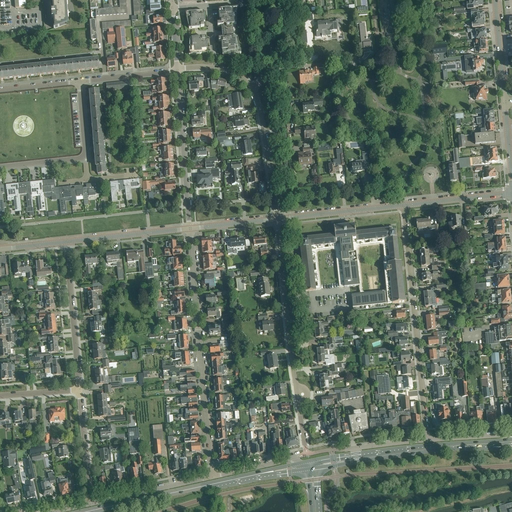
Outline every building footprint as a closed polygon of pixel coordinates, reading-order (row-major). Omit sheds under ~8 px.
[(50,0),(52,11),(52,18),(53,18),(54,29),(68,23),(68,13),(70,12),(69,10),(67,10),(66,0),(50,0)] [(483,2),(482,0),(465,0),(467,9),(473,9),(473,7),(478,7),(478,6),(482,6),(482,3),(483,2)] [(161,5),(150,5),(150,10),(146,11),(146,15),(150,15),(154,14),(153,11),(161,11),(161,5)] [(239,27),(237,24),(236,24),(237,8),(219,10),(220,21),(219,21),(219,24),(217,24),(217,27),(221,26),(222,39),(218,39),(219,42),(221,42),(221,45),(222,45),(222,56),(241,54),(237,38),(239,38),(239,36),(240,33),(239,30),(239,27)] [(206,27),(205,22),(204,11),(185,12),(189,29),(206,27)] [(471,20),(484,19),(484,15),(483,14),(483,12),(478,12),(478,11),(470,12),(471,20)] [(154,14),(150,15),(149,15),(150,19),(154,19),(154,24),(162,23),(161,16),(154,17),(154,14)] [(484,19),(471,20),(472,28),(480,27),(480,26),(484,26),(484,23),(485,22),(484,19)] [(329,22),(323,23),(318,23),(319,31),(316,31),(317,36),(322,36),(321,30),(329,29),(330,31),(337,31),(336,22),(336,21),(329,22)] [(364,24),(360,24),(360,21),(356,21),(359,52),(360,52),(359,49),(363,48),(364,53),(373,52),(372,44),(371,44),(370,37),(370,39),(367,39),(367,38),(366,38),(366,39),(364,39),(363,29),(365,29),(364,24)] [(153,36),(163,35),(162,29),(158,29),(157,27),(151,27),(151,33),(146,33),(146,37),(153,36)] [(126,48),(124,28),(116,29),(118,49),(126,48)] [(476,40),(481,39),(486,39),(485,30),(481,30),(482,31),(478,32),(478,31),(476,31),(475,30),(467,31),(467,33),(471,32),(471,35),(474,34),(474,36),(476,36),(476,40)] [(153,36),(154,40),(151,40),(151,44),(154,43),(163,42),(163,35),(153,36)] [(207,43),(207,39),(207,38),(190,39),(189,55),(207,54),(206,43),(207,43)] [(123,58),(123,60),(124,65),(132,64),(132,57),(131,57),(131,54),(130,50),(126,50),(126,54),(123,54),(123,58)] [(115,66),(114,59),(118,59),(118,54),(115,54),(115,56),(110,56),(110,60),(107,60),(108,67),(115,66)] [(72,61),(73,72),(86,70),(85,60),(80,61),(80,56),(76,56),(77,61),(72,61)] [(479,58),(475,59),(473,59),(473,61),(469,61),(469,64),(472,64),(473,68),(472,68),(473,70),(473,72),(478,71),(478,68),(480,68),(481,67),(481,65),(484,64),(483,60),(479,60),(479,58)] [(85,60),(86,70),(99,69),(98,59),(85,60)] [(21,67),(22,77),(35,76),(33,66),(29,66),(28,61),(25,62),(25,67),(21,67)] [(59,63),(60,73),(73,72),(72,61),(59,63)] [(46,64),(47,74),(60,73),(59,63),(46,64)] [(33,66),(35,76),(47,74),(46,64),(33,66)] [(8,68),(9,79),(22,77),(21,67),(8,68)] [(0,79),(9,79),(8,68),(0,69),(0,79)] [(304,81),(306,81),(312,80),(311,75),(318,74),(318,68),(314,68),(314,71),(300,72),(301,84),(301,80),(304,80),(304,81)] [(189,91),(194,90),(199,90),(198,81),(204,80),(203,76),(194,77),(195,83),(189,83),(189,91)] [(225,89),(228,90),(229,85),(226,84),(227,81),(219,79),(218,80),(211,80),(211,85),(212,89),(216,89),(216,85),(217,85),(225,88),(225,89)] [(480,81),(475,81),(465,82),(465,86),(474,85),(474,88),(475,88),(476,94),(474,94),(474,99),(476,99),(476,101),(485,100),(485,96),(486,96),(486,94),(487,94),(488,93),(488,91),(486,90),(485,90),(485,87),(478,87),(478,84),(480,84),(480,81)] [(167,86),(158,86),(153,87),(153,90),(151,90),(152,91),(144,92),(145,96),(148,96),(150,95),(153,95),(153,93),(168,92),(167,86)] [(91,104),(100,103),(99,91),(89,91),(91,104)] [(233,95),(228,96),(230,107),(235,107),(235,110),(237,109),(242,109),(242,108),(243,108),(242,104),(240,94),(236,95),(233,95)] [(313,103),(303,104),(304,113),(308,112),(307,111),(314,110),(314,106),(320,105),(320,102),(323,102),(323,99),(319,99),(313,100),(313,103)] [(101,116),(100,103),(91,104),(92,116),(101,116)] [(153,107),(153,109),(148,110),(149,112),(153,112),(153,110),(169,109),(168,103),(159,103),(159,107),(153,107)] [(482,117),(477,118),(478,121),(478,125),(489,124),(494,123),(494,116),(493,110),(488,110),(482,111),(482,117)] [(203,124),(202,120),(202,118),(205,117),(204,112),(199,112),(199,118),(192,118),(192,125),(203,124)] [(101,116),(92,116),(93,129),(102,128),(101,116)] [(239,117),(232,118),(233,127),(237,127),(237,129),(244,128),(243,128),(243,127),(243,126),(248,125),(247,117),(239,118),(239,117)] [(494,124),(480,126),(479,126),(480,133),(495,132),(494,124)] [(315,127),(300,129),(295,129),(295,134),(304,133),(305,140),(311,139),(311,135),(315,135),(315,127)] [(102,128),(93,129),(94,141),(103,141),(102,128)] [(199,140),(199,137),(207,137),(207,139),(211,139),(211,130),(200,130),(193,131),(193,138),(194,138),(194,140),(199,140)] [(474,135),(475,139),(475,144),(495,142),(495,133),(474,135)] [(458,149),(466,148),(464,136),(457,136),(458,149)] [(243,143),(241,143),(242,151),(242,156),(245,155),(247,155),(252,154),(252,153),(252,150),(250,141),(249,142),(248,138),(243,139),(243,143)] [(104,153),(103,141),(94,141),(95,154),(104,153)] [(487,146),(476,147),(476,150),(484,149),(484,152),(485,157),(497,155),(497,154),(497,152),(496,152),(496,149),(492,149),(492,148),(487,149),(487,146)] [(305,153),(300,153),(298,154),(299,164),(311,163),(309,148),(305,148),(305,153)] [(203,149),(199,149),(199,150),(196,150),(197,157),(207,156),(206,149),(203,149)] [(329,165),(326,166),(327,170),(329,169),(330,175),(335,174),(335,173),(338,173),(338,171),(339,171),(338,166),(344,165),(343,160),(342,149),(336,150),(337,155),(338,160),(334,160),(334,163),(334,164),(329,165)] [(453,149),(453,155),(454,162),(451,162),(451,166),(448,166),(449,170),(447,170),(448,176),(449,176),(450,182),(450,181),(457,181),(455,165),(455,164),(459,163),(457,149),(453,149)] [(352,169),(350,169),(351,172),(353,172),(365,171),(364,164),(366,164),(366,166),(370,165),(369,160),(368,152),(362,153),(362,157),(363,157),(363,161),(356,162),(356,164),(352,165),(352,169)] [(106,173),(104,153),(95,154),(96,166),(97,166),(98,175),(101,174),(101,173),(106,173)] [(162,158),(162,159),(159,159),(159,162),(164,161),(173,160),(173,153),(164,154),(164,158),(162,158)] [(485,157),(482,157),(482,164),(485,164),(487,164),(493,163),(493,162),(497,162),(497,159),(498,158),(498,157),(497,156),(497,155),(485,157)] [(217,162),(217,158),(205,159),(206,169),(215,168),(214,162),(217,162)] [(474,167),(473,164),(470,164),(470,158),(459,159),(460,168),(474,167)] [(241,169),(241,164),(241,163),(231,164),(232,172),(225,173),(225,177),(231,177),(232,185),(239,184),(238,171),(237,171),(237,169),(241,169)] [(254,167),(246,168),(248,183),(251,183),(259,182),(258,174),(254,174),(254,171),(255,171),(254,167)] [(198,178),(197,178),(198,181),(198,185),(199,185),(199,188),(200,188),(200,187),(206,187),(206,188),(207,188),(207,187),(208,187),(208,184),(212,183),(211,178),(219,177),(219,178),(220,178),(219,169),(200,170),(200,171),(201,171),(202,176),(200,176),(198,177),(198,178)] [(162,171),(163,176),(160,176),(160,178),(166,178),(175,177),(174,170),(162,171)] [(484,174),(482,174),(483,179),(491,178),(495,178),(495,173),(494,173),(494,170),(484,170),(484,174)] [(125,189),(126,201),(132,200),(130,188),(140,187),(139,179),(129,180),(129,181),(128,182),(128,181),(125,181),(124,181),(125,189)] [(42,181),(42,184),(43,191),(44,191),(51,190),(52,200),(56,200),(59,199),(58,188),(55,188),(54,180),(54,183),(51,183),(50,180),(47,181),(43,182),(43,181),(42,181)] [(143,182),(143,190),(150,190),(150,185),(164,184),(164,192),(171,191),(171,190),(176,190),(175,181),(165,182),(165,180),(143,182)] [(30,182),(30,183),(30,185),(31,193),(32,193),(32,195),(38,195),(40,211),(45,210),(45,211),(46,211),(44,191),(43,191),(42,184),(42,181),(42,182),(39,182),(35,182),(31,183),(31,182),(30,182)] [(125,189),(124,181),(115,182),(115,183),(114,183),(110,183),(112,202),(112,201),(117,200),(116,190),(125,189)] [(12,185),(6,186),(8,201),(8,197),(14,197),(15,206),(16,211),(21,210),(20,194),(19,186),(18,184),(18,183),(18,184),(15,185),(15,184),(12,184),(12,185)] [(18,184),(19,186),(20,194),(26,193),(28,209),(26,209),(27,213),(34,212),(32,195),(32,193),(31,193),(30,185),(30,183),(27,183),(26,183),(23,183),(23,184),(19,184),(18,184)] [(86,187),(83,188),(83,195),(84,205),(89,204),(88,197),(96,196),(95,194),(100,193),(99,183),(94,184),(90,185),(90,184),(86,185),(86,187)] [(74,189),(71,189),(71,197),(73,206),(77,206),(76,196),(83,195),(83,188),(82,185),(82,186),(78,186),(74,186),(74,189)] [(58,188),(59,199),(60,208),(61,213),(61,215),(65,215),(65,213),(66,212),(64,197),(71,197),(71,189),(70,186),(70,187),(66,187),(62,187),(58,188)] [(495,215),(495,213),(497,213),(497,207),(493,208),(493,207),(492,207),(492,206),(489,207),(488,207),(488,208),(484,208),(485,216),(488,216),(488,217),(494,216),(494,215),(496,215),(495,215)] [(449,223),(449,228),(460,226),(460,222),(461,222),(461,218),(460,218),(459,216),(451,217),(452,223),(449,223)] [(428,220),(422,221),(422,220),(417,221),(417,224),(416,224),(417,224),(417,228),(428,227),(428,230),(435,229),(435,236),(439,236),(438,225),(434,226),(430,226),(430,220),(429,220),(429,218),(428,219),(428,220)] [(491,229),(504,228),(503,221),(490,222),(491,229)] [(305,292),(316,290),(311,247),(335,244),(338,269),(342,269),(344,287),(359,286),(357,267),(359,267),(356,242),(387,239),(390,263),(388,263),(389,268),(386,268),(386,272),(389,272),(392,304),(405,302),(401,262),(400,262),(397,237),(395,237),(394,232),(393,227),(389,227),(389,229),(355,232),(355,225),(334,227),(334,235),(307,238),(307,236),(302,236),(303,247),(300,248),(305,292)] [(504,235),(504,228),(491,229),(491,236),(504,235)] [(224,239),(225,245),(227,245),(228,254),(234,254),(233,248),(244,247),(243,240),(231,241),(231,239),(228,240),(228,237),(224,237),(224,239)] [(253,238),(254,243),(254,246),(259,246),(262,246),(262,249),(260,249),(261,256),(268,255),(266,237),(253,238)] [(497,243),(496,243),(487,244),(488,246),(506,245),(505,238),(497,239),(497,243)] [(176,248),(175,242),(166,242),(166,249),(165,249),(166,252),(169,252),(170,255),(181,254),(180,248),(176,248)] [(138,261),(139,273),(150,272),(151,278),(154,278),(154,277),(154,275),(154,274),(153,271),(153,266),(145,267),(143,250),(137,251),(126,252),(127,263),(138,261)] [(420,259),(429,258),(429,254),(432,253),(432,250),(420,252),(420,259)] [(125,281),(123,259),(119,260),(118,253),(106,254),(107,261),(108,264),(119,262),(120,268),(117,268),(118,282),(125,281)] [(496,264),(507,263),(507,256),(499,257),(499,253),(493,254),(493,257),(496,257),(496,262),(493,262),(493,264),(496,264)] [(96,256),(85,257),(86,265),(87,265),(87,267),(86,267),(87,274),(91,274),(90,265),(100,264),(99,259),(96,259),(96,256)] [(434,258),(429,258),(420,259),(421,268),(426,267),(425,266),(430,266),(430,264),(431,264),(434,264),(434,258)] [(36,272),(36,273),(37,276),(51,275),(51,272),(51,271),(51,268),(49,269),(48,266),(45,266),(45,269),(43,269),(43,262),(40,262),(40,261),(39,261),(39,262),(37,262),(37,270),(37,272),(36,272)] [(32,278),(32,273),(31,268),(27,268),(27,263),(21,264),(14,265),(15,274),(15,276),(22,276),(21,273),(28,272),(28,278),(32,278)] [(221,271),(216,272),(207,273),(207,276),(205,276),(205,278),(205,284),(209,284),(209,288),(214,287),(214,283),(213,278),(221,277),(221,271)] [(427,284),(431,284),(431,281),(430,274),(422,274),(423,282),(426,281),(427,284)] [(267,278),(262,278),(258,279),(259,285),(260,284),(261,297),(270,296),(268,283),(267,278)] [(92,283),(93,287),(98,287),(102,286),(102,279),(98,279),(99,283),(92,283)] [(486,283),(482,283),(473,284),(474,293),(487,291),(486,283)] [(435,289),(433,289),(431,289),(431,291),(424,292),(424,299),(436,298),(435,289)] [(175,294),(175,300),(180,300),(179,297),(184,297),(184,290),(169,292),(170,295),(175,294)] [(0,297),(0,305),(4,305),(4,301),(8,300),(8,297),(12,296),(11,291),(1,292),(2,296),(2,297),(0,297)] [(161,291),(156,291),(157,302),(163,301),(164,301),(164,297),(161,298),(161,291)] [(99,295),(96,295),(96,292),(88,293),(89,302),(96,301),(99,300),(99,295)] [(384,293),(351,296),(353,311),(386,307),(384,293)] [(437,308),(436,298),(424,299),(425,307),(432,306),(432,309),(437,308)] [(54,308),(54,301),(42,302),(43,306),(46,306),(47,309),(54,308)] [(96,301),(89,302),(90,311),(97,310),(96,301)] [(177,301),(172,302),(170,302),(170,306),(177,305),(177,311),(171,312),(171,315),(178,315),(178,314),(186,313),(185,301),(177,302),(177,301)] [(4,305),(0,305),(0,312),(3,313),(3,316),(9,315),(8,310),(5,310),(4,305)] [(498,311),(494,311),(495,314),(497,314),(499,313),(499,314),(503,314),(511,313),(511,312),(511,306),(506,307),(502,307),(502,312),(499,312),(498,311)] [(45,324),(56,323),(55,315),(49,316),(49,312),(45,313),(40,313),(39,313),(39,319),(44,319),(45,324)] [(263,326),(260,327),(259,328),(259,330),(260,331),(263,330),(263,331),(273,330),(272,322),(266,323),(266,319),(267,319),(266,315),(258,316),(259,320),(263,319),(263,323),(263,326)] [(106,316),(101,317),(95,317),(95,321),(96,321),(96,323),(91,324),(92,332),(95,332),(95,335),(102,334),(102,331),(99,332),(98,327),(101,327),(101,323),(98,323),(98,321),(101,320),(101,319),(106,319),(106,316)] [(4,318),(4,321),(0,321),(0,329),(6,329),(6,328),(6,325),(9,325),(9,321),(12,321),(12,318),(4,318)] [(175,331),(182,330),(187,330),(186,320),(177,321),(174,322),(175,331)] [(328,322),(323,323),(314,324),(316,324),(316,327),(315,327),(315,331),(326,330),(326,326),(328,326),(328,322)] [(438,322),(435,323),(427,323),(427,330),(435,330),(435,327),(437,326),(438,325),(438,322)] [(44,330),(41,330),(41,335),(56,333),(55,330),(56,330),(56,323),(45,324),(44,324),(44,330)] [(215,327),(209,327),(209,331),(209,333),(209,334),(215,334),(216,334),(218,334),(219,334),(219,329),(220,329),(220,325),(215,325),(215,327)] [(393,333),(389,333),(388,334),(388,338),(392,337),(397,337),(397,336),(397,333),(407,332),(406,325),(393,326),(393,330),(393,331),(393,333)] [(486,339),(486,345),(489,345),(493,345),(494,345),(496,344),(497,344),(499,344),(499,342),(501,342),(502,342),(503,341),(506,341),(509,341),(511,341),(511,340),(511,325),(511,326),(508,326),(505,327),(501,327),(497,327),(494,327),(494,330),(494,332),(489,333),(485,333),(486,339)] [(6,329),(0,329),(0,335),(8,335),(8,339),(17,338),(17,335),(11,335),(10,328),(6,328),(6,329)] [(326,330),(315,331),(316,335),(317,335),(317,337),(316,338),(327,337),(326,330)] [(438,346),(442,345),(441,338),(445,337),(448,337),(447,332),(434,333),(434,338),(428,339),(429,345),(438,344),(438,346)] [(174,348),(175,350),(178,350),(189,349),(188,336),(177,336),(177,334),(167,335),(164,335),(165,339),(168,339),(168,340),(174,339),(177,339),(177,343),(179,343),(180,348),(178,348),(178,347),(174,348)] [(50,345),(58,345),(57,341),(56,341),(56,338),(57,338),(47,339),(47,336),(38,337),(38,340),(42,340),(43,342),(49,341),(50,345)] [(399,337),(392,338),(392,341),(395,340),(396,343),(399,342),(399,349),(397,350),(405,349),(405,345),(408,345),(407,338),(402,339),(399,339),(399,337)] [(330,345),(329,345),(324,346),(324,348),(317,349),(318,356),(328,355),(327,350),(332,350),(334,348),(333,344),(343,343),(343,340),(340,340),(329,341),(330,345)] [(226,341),(225,341),(220,341),(220,345),(216,345),(216,346),(210,346),(211,352),(220,352),(220,347),(227,347),(226,341)] [(0,350),(11,349),(10,345),(7,345),(7,342),(0,342),(0,350)] [(511,342),(506,344),(506,350),(503,350),(503,351),(510,350),(511,350),(511,342)] [(94,352),(103,351),(102,344),(93,345),(94,352)] [(48,353),(58,352),(58,345),(50,345),(50,346),(46,346),(46,350),(48,350),(48,353),(42,353),(42,357),(49,357),(48,353)] [(429,351),(430,360),(433,360),(434,363),(440,363),(446,362),(447,362),(447,359),(440,359),(439,350),(429,351)] [(106,351),(103,351),(94,352),(94,359),(103,359),(103,355),(107,355),(106,351)] [(181,359),(190,359),(189,355),(188,355),(188,353),(180,353),(180,351),(171,352),(172,354),(175,354),(175,357),(175,360),(181,360),(181,359)] [(397,352),(392,352),(393,358),(401,357),(401,361),(409,360),(409,353),(398,354),(397,352)] [(212,362),(221,361),(223,361),(223,357),(225,357),(225,353),(220,354),(220,355),(211,356),(212,362)] [(328,355),(318,356),(318,364),(326,363),(326,365),(329,365),(328,361),(335,360),(335,354),(328,355)] [(499,354),(491,354),(492,365),(496,364),(500,364),(499,354)] [(276,355),(271,356),(268,356),(270,369),(278,368),(276,355)] [(51,368),(53,368),(60,368),(59,360),(53,360),(52,357),(46,358),(47,364),(50,364),(51,368)] [(1,373),(8,372),(7,368),(12,368),(11,364),(8,364),(0,365),(1,373)] [(403,365),(396,366),(397,369),(400,369),(401,376),(411,375),(410,369),(411,369),(411,367),(403,368),(403,365)] [(442,368),(439,368),(439,366),(438,367),(438,365),(431,366),(432,375),(439,374),(439,376),(443,376),(442,368)] [(60,368),(53,368),(54,373),(46,374),(46,378),(50,377),(50,378),(54,378),(53,376),(61,375),(60,368)] [(173,369),(163,370),(164,378),(171,378),(175,377),(180,377),(179,377),(195,375),(194,370),(186,371),(186,373),(179,374),(179,369),(173,369)] [(108,372),(105,373),(104,370),(95,370),(96,378),(108,377),(108,372)] [(12,372),(8,372),(1,373),(2,380),(9,379),(9,381),(12,381),(11,377),(12,377),(12,372)] [(327,373),(327,375),(320,375),(320,382),(328,381),(332,381),(331,376),(337,376),(336,372),(332,372),(327,373)] [(388,375),(376,376),(378,395),(390,393),(389,386),(387,386),(387,383),(389,383),(388,375)] [(108,380),(108,377),(96,378),(97,385),(113,383),(112,379),(108,380)] [(433,386),(434,400),(442,399),(441,386),(450,385),(450,378),(435,380),(436,386),(433,386)] [(409,379),(397,380),(397,384),(401,384),(402,392),(407,392),(407,391),(412,390),(411,381),(409,381),(409,379)] [(333,381),(332,381),(328,381),(320,382),(321,389),(324,389),(324,392),(329,391),(328,385),(333,385),(333,381)] [(267,402),(274,401),(279,400),(278,396),(285,395),(284,385),(276,386),(274,387),(275,396),(266,397),(267,402)] [(363,389),(344,392),(340,393),(342,401),(364,396),(363,389)] [(322,405),(327,405),(333,404),(332,399),(336,399),(336,394),(333,394),(328,394),(329,398),(321,399),(322,405)] [(98,403),(107,402),(107,395),(98,396),(98,403)] [(215,403),(224,403),(224,397),(226,397),(226,398),(229,398),(229,395),(224,396),(215,397),(215,399),(215,403)] [(408,397),(401,397),(402,411),(409,410),(408,397)] [(509,405),(508,402),(503,403),(504,406),(500,407),(502,420),(511,419),(511,416),(511,412),(511,405),(509,405)] [(281,403),(276,404),(271,404),(272,410),(281,409),(282,412),(289,411),(289,404),(281,406),(281,403)] [(440,419),(444,419),(444,420),(448,420),(448,414),(449,413),(449,412),(447,410),(447,408),(443,409),(443,406),(441,406),(440,404),(436,404),(437,410),(439,410),(439,413),(438,413),(439,416),(440,419)] [(456,418),(457,423),(464,423),(463,418),(463,414),(464,414),(463,407),(460,407),(460,405),(458,404),(456,404),(454,406),(455,411),(456,418)] [(473,413),(470,413),(470,417),(473,416),(475,416),(476,422),(482,421),(482,415),(482,412),(484,412),(484,407),(483,405),(479,405),(480,407),(476,408),(477,412),(473,413)] [(411,410),(411,414),(412,420),(413,425),(420,425),(419,416),(415,416),(415,414),(414,414),(413,407),(411,407),(411,410)] [(325,423),(323,423),(325,432),(327,432),(328,436),(329,436),(330,437),(336,436),(336,433),(341,432),(340,427),(339,425),(337,408),(330,409),(332,422),(335,421),(335,427),(334,427),(330,428),(330,427),(329,427),(328,422),(325,423)] [(54,421),(55,421),(60,420),(60,418),(64,418),(65,417),(65,416),(65,415),(64,414),(64,409),(59,410),(59,409),(56,409),(56,410),(49,411),(50,419),(54,418),(54,421)] [(388,428),(396,427),(396,426),(395,413),(395,410),(389,411),(389,418),(387,418),(388,428)] [(411,414),(411,410),(409,410),(402,411),(397,411),(398,413),(395,413),(396,426),(401,425),(401,429),(411,428),(411,423),(411,414)] [(36,418),(42,417),(41,413),(38,413),(38,414),(35,414),(35,411),(29,411),(30,420),(29,420),(30,425),(36,424),(36,418)] [(354,415),(355,415),(355,417),(348,418),(351,428),(352,433),(359,431),(359,432),(361,431),(361,430),(368,430),(368,425),(366,415),(359,415),(359,414),(361,414),(360,411),(353,412),(354,415)] [(380,413),(381,428),(388,428),(387,418),(386,411),(380,412),(380,413)] [(27,428),(26,423),(26,417),(22,418),(22,412),(14,413),(13,413),(14,422),(15,422),(16,424),(22,424),(22,429),(27,428)] [(217,420),(226,420),(225,415),(227,414),(227,415),(234,415),(234,412),(230,412),(230,413),(225,413),(216,414),(217,420)] [(0,425),(0,426),(6,425),(6,429),(12,428),(11,418),(9,418),(9,413),(2,414),(2,417),(0,417),(0,425)] [(344,422),(340,423),(343,435),(344,434),(344,435),(346,435),(346,434),(349,433),(346,418),(343,419),(344,422)] [(113,425),(108,426),(108,430),(103,430),(102,430),(101,431),(102,441),(109,440),(109,436),(112,436),(111,433),(114,433),(113,425)] [(129,442),(140,441),(138,429),(128,430),(129,442)] [(164,440),(163,430),(153,431),(155,455),(161,454),(160,441),(164,440)] [(274,431),(275,432),(277,449),(283,449),(282,440),(279,440),(278,430),(274,431)] [(293,431),(289,431),(293,446),(298,445),(297,437),(294,438),(293,431)] [(254,442),(254,440),(253,434),(253,432),(250,432),(250,434),(251,441),(252,446),(253,446),(254,454),(260,454),(260,453),(259,442),(254,442)] [(227,433),(218,434),(218,440),(224,440),(224,442),(229,442),(228,438),(227,438),(227,433)] [(141,453),(140,441),(129,442),(130,454),(141,453)] [(230,451),(230,450),(227,450),(227,451),(224,452),(223,445),(218,445),(219,453),(224,453),(224,456),(227,456),(227,453),(229,453),(229,452),(230,451)] [(60,458),(61,458),(66,457),(66,458),(67,457),(68,457),(67,447),(59,448),(60,458)] [(10,467),(13,466),(13,459),(15,458),(15,452),(14,452),(14,449),(8,449),(8,454),(7,454),(7,453),(4,453),(4,455),(5,460),(5,465),(10,464),(10,467)] [(104,462),(108,462),(111,462),(111,454),(108,455),(107,450),(100,450),(101,460),(104,460),(104,462)] [(230,455),(230,451),(229,452),(229,453),(227,453),(227,456),(224,456),(224,453),(219,453),(220,460),(220,461),(229,460),(229,455),(230,455)] [(148,463),(148,466),(149,471),(154,470),(155,475),(162,473),(160,468),(161,468),(159,458),(156,458),(157,463),(153,464),(152,462),(148,463)] [(28,461),(26,462),(31,480),(35,479),(31,461),(28,461)] [(117,473),(110,475),(111,480),(114,480),(115,484),(123,482),(121,473),(125,472),(123,463),(119,464),(120,469),(116,470),(117,473)] [(132,464),(134,469),(128,470),(129,474),(130,474),(131,480),(139,478),(138,472),(136,463),(132,464)] [(18,479),(14,480),(15,486),(9,488),(11,495),(5,496),(5,500),(7,500),(8,504),(19,501),(17,493),(14,494),(13,490),(20,489),(18,479)] [(59,486),(58,486),(59,489),(60,489),(61,495),(69,494),(67,484),(68,484),(67,480),(64,480),(61,481),(60,479),(57,480),(58,484),(59,486)] [(50,481),(41,483),(44,496),(53,494),(51,484),(50,481)] [(26,495),(26,496),(26,497),(27,496),(27,499),(35,498),(34,492),(34,488),(33,488),(32,483),(28,484),(29,489),(25,490),(24,491),(25,495),(26,495)]
